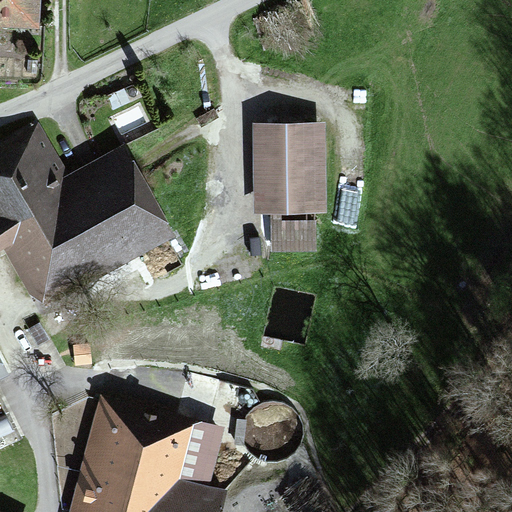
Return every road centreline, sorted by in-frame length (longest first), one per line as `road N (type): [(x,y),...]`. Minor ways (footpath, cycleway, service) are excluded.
road 1 (unclassified): [(244,0),(0,116)]
road 2 (track): [(354,511),(511,350)]
road 3 (track): [(47,511),(39,448),(0,329)]
